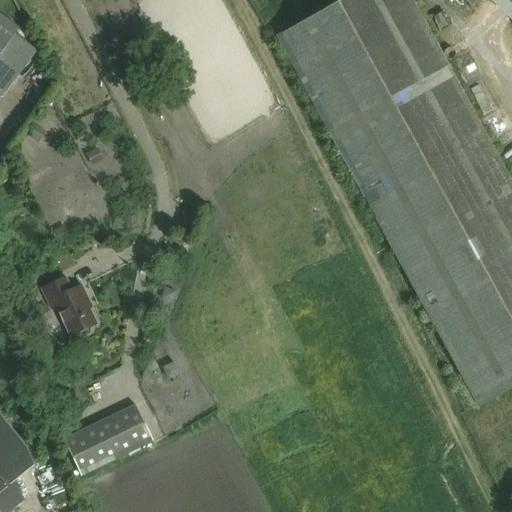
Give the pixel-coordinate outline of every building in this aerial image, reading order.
[(478,406),(511,387),(511,183),(412,0),(344,0),(277,37),(478,406)] [(511,0),(463,0),(472,9),(479,0),(511,0)] [(0,54),(15,34),(19,29),(0,13),(0,54)] [(86,302),(89,301),(81,285),(72,290),(66,278),(42,289),(52,310),(57,308),(71,337),(78,334),(79,336),(83,337),(90,334),(91,330),(90,328),(97,325),(86,302)] [(166,289),(163,295),(165,301),(172,303),(176,293),(166,289)] [(179,374),(174,363),(163,369),(169,380),(179,374)] [(81,476),(153,441),(136,405),(64,440),(81,476)] [(16,480),(34,466),(26,447),(0,415),(0,511),(9,511),(24,500),(16,480)]
